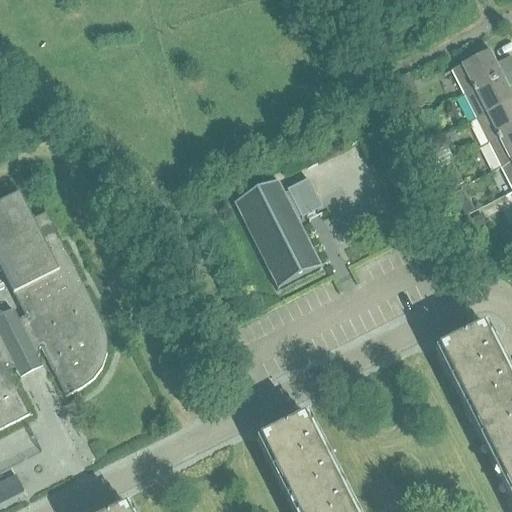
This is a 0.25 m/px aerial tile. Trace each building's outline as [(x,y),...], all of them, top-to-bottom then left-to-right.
[(452,72),(464,96),(511,71),(511,58),(494,67),(484,47),(460,59),(463,66),(452,72)] [(511,71),(464,96),(476,121),(511,103),(511,101),(506,90),(511,87),(511,71)] [(410,89),(404,79),(394,84),(400,95),(410,89)] [(511,103),(476,121),(489,145),(511,133),(511,103)] [(433,141),(427,129),(420,132),(426,145),(433,141)] [(511,133),(489,145),(501,169),(511,163),(511,133)] [(434,157),(441,170),(454,164),(447,150),(434,157)] [(511,163),(501,169),(511,189),(511,163)] [(234,206),(277,291),(320,269),(296,221),(300,218),(301,220),(322,210),(308,181),(286,192),(287,194),(283,196),(277,184),(234,206)] [(375,215),(394,207),(388,191),(369,199),(375,215)] [(0,432),(30,417),(5,368),(7,367),(10,369),(13,370),(17,371),(22,371),(24,371),(32,367),(34,365),(36,362),(38,358),(39,354),(39,353),(65,399),(80,394),(93,382),(102,370),(106,356),(107,341),(102,326),(46,215),(33,221),(20,195),(0,204),(0,268),(25,319),(19,322),(15,314),(0,321),(0,432)] [(511,390),(481,329),(437,352),(511,502),(511,390)] [(348,511),(303,420),(258,442),(293,511),(348,511)] [(0,485),(0,511),(4,511),(30,502),(21,478),(0,485)]
